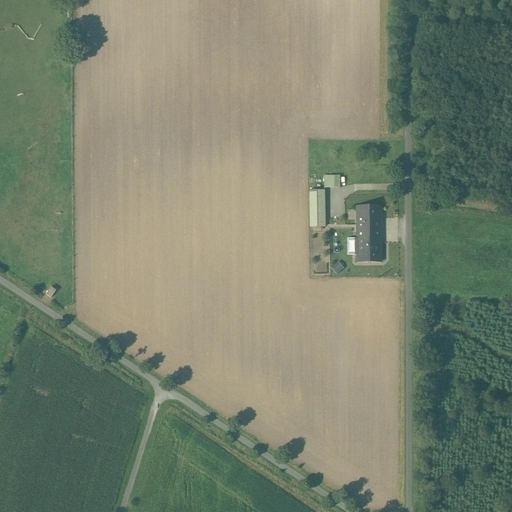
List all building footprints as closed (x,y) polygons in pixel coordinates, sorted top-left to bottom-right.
[(324,176),(324,188),(340,188),(340,176),(324,176)] [(309,191),(310,228),(325,227),(324,190),(309,191)] [(379,207),(357,207),(358,239),(380,239),(379,207)] [(358,239),(355,239),(355,254),(358,254),(358,262),(380,262),(380,239),(358,239)] [(337,274),(344,270),(341,263),(334,266),(337,274)]
